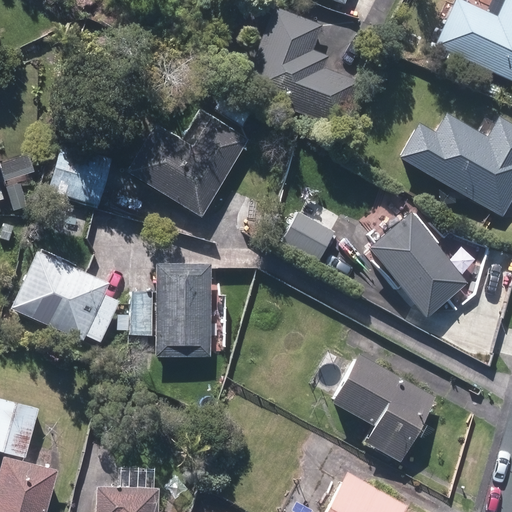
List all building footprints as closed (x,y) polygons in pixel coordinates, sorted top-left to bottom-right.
[(442,4),(423,50),(511,86),(511,0),(496,0),(487,22),(442,4)] [(251,57),(239,90),(343,128),(361,80),(326,68),(330,56),(313,50),(322,25),(275,8),(256,59),(251,57)] [(414,125),(396,160),(505,216),(511,202),(511,123),(499,117),(488,137),(443,114),(432,134),(414,125)] [(119,175),(195,220),(241,144),(202,121),(184,151),(147,129),(119,175)] [(55,151),(43,195),(91,209),(104,164),(55,151)] [(335,233),(299,213),(282,241),(318,262),(335,233)] [(410,213),(368,249),(428,317),(469,281),(410,213)] [(29,257),(6,312),(78,342),(101,288),(29,257)] [(202,267),(147,268),(149,359),(204,357),(202,267)] [(425,399),(345,359),(320,407),(364,429),(356,444),(393,463),(425,399)] [(0,455),(19,460),(30,412),(0,405),(0,455)] [(0,511),(38,511),(47,474),(0,463),(0,511)] [(334,475),(315,511),(395,511),(397,508),(334,475)] [(145,511),(146,492),(88,492),(88,511),(145,511)]
